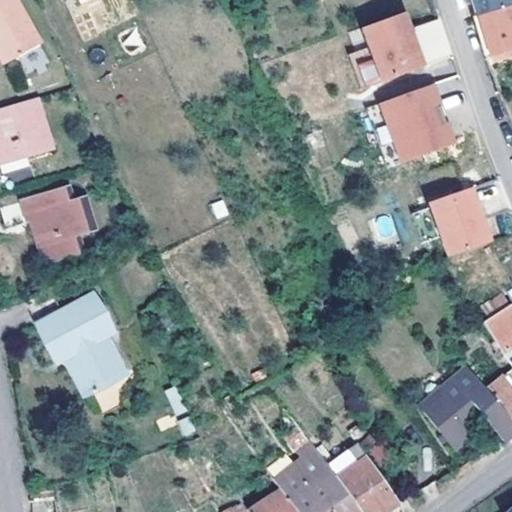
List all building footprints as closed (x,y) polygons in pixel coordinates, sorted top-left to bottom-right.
[(38,42),(12,0),(0,0),(0,61),(3,66),(38,42)] [(485,56),(502,51),(508,49),(510,55),(511,54),(511,18),(508,6),(500,8),(496,0),(466,0),(471,17),(474,16),(477,29),(485,56)] [(414,22),(410,9),(367,24),(375,46),(387,79),(429,64),(425,52),(418,54),(413,40),(420,38),(414,22)] [(433,15),(414,22),(420,38),(413,40),(418,54),(425,52),(429,64),(447,57),(433,15)] [(387,79),(375,46),(356,52),(368,85),(387,79)] [(454,137),(434,82),(379,102),(399,157),(454,137)] [(0,161),(47,149),(32,99),(0,108),(0,161)] [(399,157),(379,102),(366,106),(386,162),(399,157)] [(428,201),(447,255),(489,241),(471,186),(428,201)] [(63,187),(0,206),(0,223),(1,226),(27,219),(41,263),(80,250),(75,233),(92,228),(81,196),(68,200),(63,187)] [(102,336),(111,332),(92,296),(60,312),(48,290),(23,302),(55,361),(61,358),(82,396),(88,393),(90,396),(96,392),(95,389),(123,375),(102,336)] [(494,298),(473,313),(479,321),(510,370),(511,371),(511,328),(494,298)] [(511,424),(484,391),(460,363),(414,400),(445,439),(477,414),(495,436),(511,424)] [(511,371),(510,370),(484,391),(511,424),(511,425),(511,371)] [(174,415),(185,412),(176,386),(165,390),(174,415)] [(372,440),(364,429),(350,439),(358,451),(372,440)] [(320,463),(329,477),(359,452),(358,451),(350,439),(320,463)] [(310,450),(267,479),(273,487),(291,511),(354,511),(329,477),(320,463),(310,450)] [(329,477),(354,511),(384,511),(395,504),(359,452),(329,477)] [(291,511),(273,487),(239,511),(291,511)] [(239,511),(233,502),(215,511),(239,511)] [(215,511),(210,503),(194,511),(215,511)]
